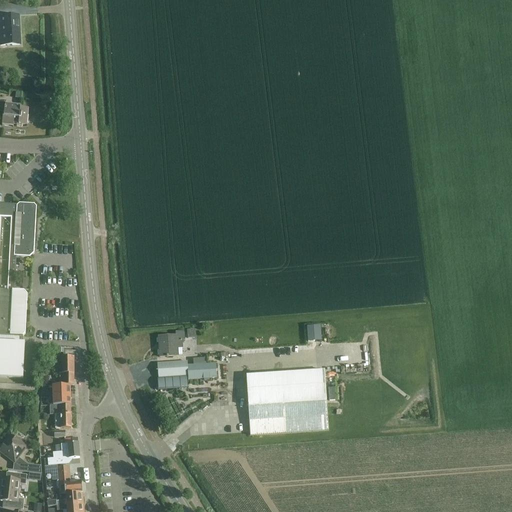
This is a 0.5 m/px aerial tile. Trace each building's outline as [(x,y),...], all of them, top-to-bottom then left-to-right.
[(2,34),(0,34),(0,46),(4,46),(4,51),(6,55),(9,58),(13,57),(16,54),(17,51),(17,46),(19,45),(18,17),(2,18),(2,34)] [(25,126),(28,109),(20,108),(21,106),(6,103),(4,116),(2,115),(1,125),(11,127),(12,122),(17,123),(17,124),(25,126)] [(21,337),(22,337),(25,334),(27,295),(24,292),(12,291),(14,257),(29,258),(34,254),(36,219),(36,207),(34,205),(19,204),(16,207),(12,206),(0,205),(0,377),(23,379),(24,344),(21,344),(21,337)] [(307,342),(315,342),(314,335),(321,335),(320,326),(307,327),(307,342)] [(182,340),(184,340),(184,332),(176,332),(176,335),(159,336),(160,356),(178,355),(177,347),(182,347),(182,340)] [(70,386),(75,386),(74,357),(61,358),(61,374),(59,374),(59,383),(56,384),(57,386),(70,386)] [(188,379),(218,377),(217,363),(188,365),(187,361),(158,363),(159,377),(188,375),(188,379)] [(324,371),(246,376),(250,436),(328,431),(324,371)] [(187,384),(173,388),(182,419),(197,415),(187,384)] [(57,386),(52,387),(52,397),(70,397),(70,386),(57,386)] [(52,397),(50,397),(50,403),(50,406),(70,406),(70,397),(52,397)] [(50,406),(50,415),(55,415),(70,415),(70,406),(50,406)] [(72,408),(71,426),(82,427),(82,409),(72,408)] [(70,415),(55,415),(55,429),(70,429),(70,415)] [(42,475),(41,468),(22,465),(22,461),(17,458),(25,447),(11,436),(0,451),(14,461),(13,472),(42,475)] [(54,460),(48,461),(48,466),(60,466),(68,465),(68,460),(79,459),(78,444),(77,444),(64,445),(61,445),(61,453),(53,453),(54,460)] [(56,466),(44,467),(45,475),(53,474),(53,478),(57,478),(58,481),(56,483),(56,487),(58,489),(59,495),(63,495),(82,494),(81,482),(70,483),(69,472),(69,467),(56,468),(56,466)] [(0,490),(19,492),(20,485),(26,486),(27,476),(7,473),(6,479),(1,479),(0,490)] [(19,492),(0,490),(0,501),(3,502),(2,508),(23,511),(24,501),(18,500),(19,492)] [(63,501),(56,502),(56,507),(59,506),(83,504),(82,494),(63,495),(63,501)]
